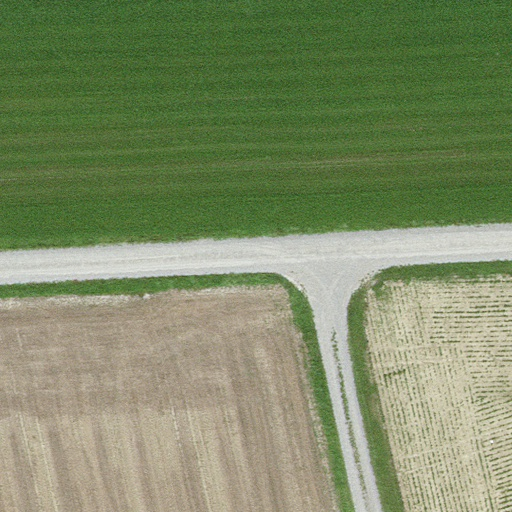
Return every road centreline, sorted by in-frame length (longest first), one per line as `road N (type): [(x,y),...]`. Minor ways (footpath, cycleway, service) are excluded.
road 1 (track): [(511,250),(0,273)]
road 2 (track): [(381,511),(323,259)]
